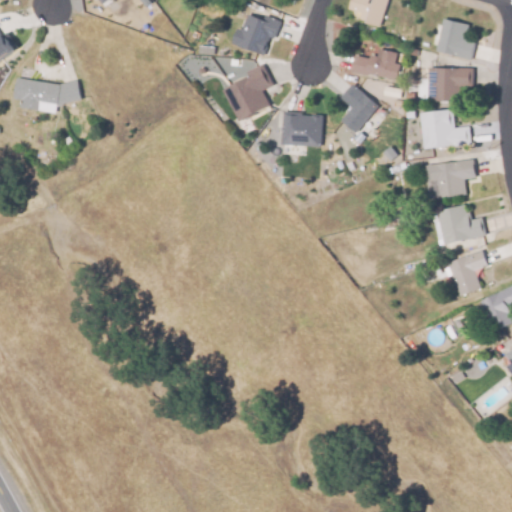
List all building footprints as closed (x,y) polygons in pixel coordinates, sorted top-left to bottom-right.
[(386,0),(378,27),(366,22),(353,18),(355,11),(348,9),(351,0),(386,0)] [(258,19),(260,15),(279,22),(273,38),(268,36),(264,47),(267,48),(265,55),(246,48),(245,49),(230,43),(236,28),(240,30),(245,15),(258,19)] [(435,51),(443,19),(468,25),(464,40),(473,42),(469,59),(435,51)] [(0,62),(19,48),(7,32),(1,37),(0,35),(0,62)] [(354,56),(368,59),(369,56),(376,57),(378,50),(395,54),(393,62),(399,63),(396,79),(366,73),(366,76),(350,72),(354,56)] [(245,73),(260,65),(272,86),(261,92),(268,105),(261,109),(238,121),(222,91),(247,77),(245,73)] [(472,69),(471,87),(459,86),(458,102),(427,101),(428,68),(460,69),(472,69)] [(55,103),(39,101),(37,111),(19,108),(21,99),(12,97),(15,78),(58,85),(74,81),(78,100),(56,105),(55,103)] [(349,106),(339,98),(349,85),(360,94),(378,107),(357,135),(338,121),(349,106)] [(454,129),(465,128),(467,143),(456,144),(456,146),(424,149),(420,113),(452,110),(454,129)] [(280,145),(282,112),(322,114),(320,147),(280,145)] [(464,195),(441,197),(439,181),(427,182),(425,166),(472,161),(473,178),(463,179),(464,195)] [(443,244),(437,211),(464,206),(466,214),(469,213),(471,221),(481,219),(485,235),(443,244)] [(459,296),(452,275),(447,277),(444,269),(449,268),(448,263),(466,256),(480,252),(485,266),(474,270),(480,289),(459,296)] [(511,303),(506,306),(511,318),(511,321),(493,331),(479,301),(498,293),(511,286),(511,303)] [(511,376),(505,366),(507,365),(503,359),(507,356),(506,354),(511,349),(511,376)]
